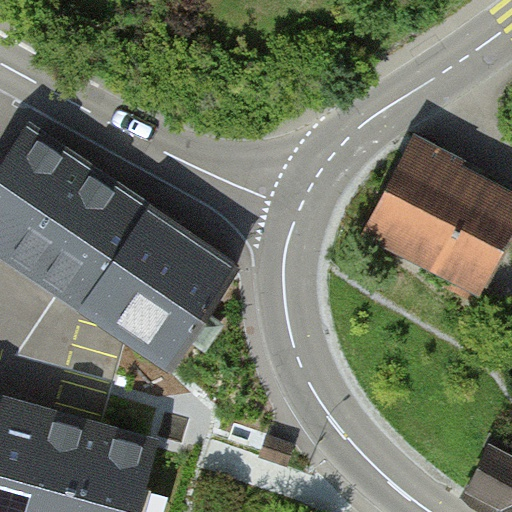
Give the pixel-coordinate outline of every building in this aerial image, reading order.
[(239,269),(37,130),(0,183),(0,241),(175,362),(193,337),(209,348),(222,329),(205,317),(239,269)] [(451,158),(416,140),(370,226),(451,268),(444,282),(481,302),(488,287),(482,283),(511,227),(511,200),(459,172),(465,160),(453,153),(451,158)] [(44,415),(0,401),(0,511),(130,511),(150,445),(44,415)] [(511,511),(511,442),(496,435),(470,490),(466,498),(496,511),(511,511)] [(295,449),(266,439),(261,451),(291,461),(295,449)]
